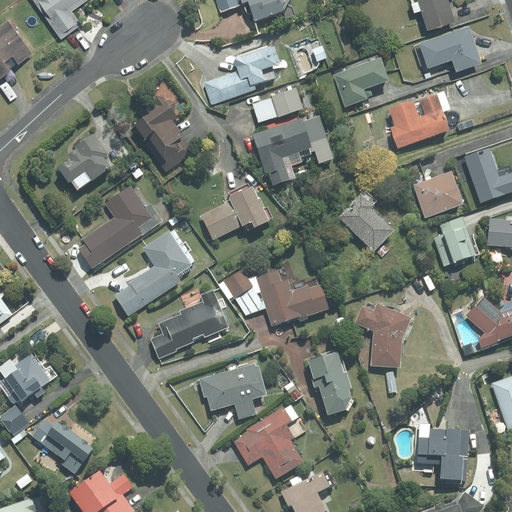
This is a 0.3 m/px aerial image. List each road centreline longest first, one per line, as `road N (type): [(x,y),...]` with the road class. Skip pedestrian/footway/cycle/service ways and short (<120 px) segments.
road 1 (residential): [(221,511),(0,208)]
road 2 (residential): [(141,35),(0,151)]
